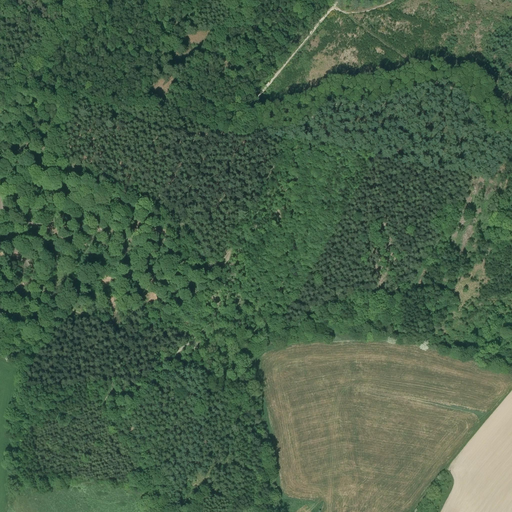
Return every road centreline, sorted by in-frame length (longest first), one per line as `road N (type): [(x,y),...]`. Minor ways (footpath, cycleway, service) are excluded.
road 1 (track): [(169,511),(105,393),(135,380),(199,329),(207,281),(228,233),(268,187),(281,129)]
road 2 (track): [(0,186),(10,230),(42,283),(124,326),(129,350),(107,390)]
road 3 (track): [(0,34),(41,85),(149,125),(226,136)]
road 4 (track): [(182,344),(254,339),(339,296),(398,290)]
road 5 (track): [(334,6),(226,136)]
road 6 (track): [(281,129),(328,105),(369,104),(438,82)]
